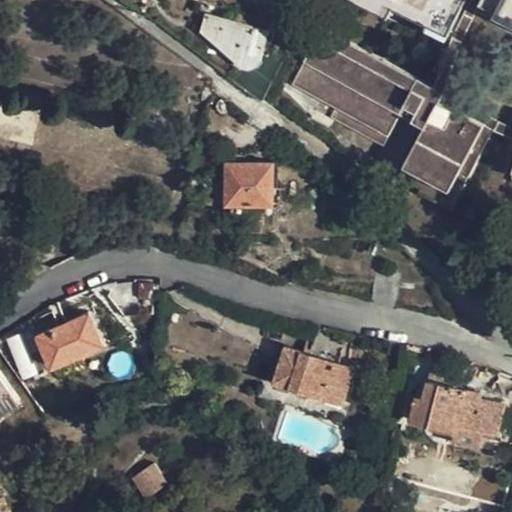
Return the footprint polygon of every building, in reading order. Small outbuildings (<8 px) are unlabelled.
[(303,0),(305,6),(310,24),(317,41),(413,90),(418,79),(328,32),(324,28),(320,19),(318,10),(315,0),(303,0)] [(511,0),(355,0),(389,17),(395,7),(450,35),(467,0),(483,0),(483,1),(511,15),(511,0)] [(464,41),(478,11),(483,1),(483,0),(467,0),(450,35),(432,86),(445,93),(464,41)] [(511,26),(511,15),(483,1),(478,11),(511,26)] [(269,22),(240,15),(238,27),(266,34),(269,22)] [(259,63),(261,56),(266,34),(238,27),(206,18),(203,34),(219,38),(218,46),(240,52),(238,62),(244,67),(245,67),(249,68),(254,67),(259,63)] [(203,34),(218,46),(219,38),(203,34)] [(432,86),(418,79),(413,90),(317,41),(295,86),(337,108),(331,119),(384,147),(399,120),(402,114),(424,126),(421,132),(400,175),(423,186),(420,191),(452,208),(493,129),(498,120),(445,93),(432,86)] [(218,46),(238,62),(240,52),(218,46)] [(234,82),(262,103),(280,69),(261,56),(259,63),(254,67),(249,68),(245,67),(234,82)] [(214,91),(205,88),(201,102),(208,104),(211,104),(214,91)] [(0,140),(169,183),(178,148),(0,102),(0,140)] [(171,109),(147,103),(140,128),(164,135),(171,109)] [(399,120),(421,132),(424,126),(402,114),(399,120)] [(493,129),(511,138),(511,125),(498,120),(493,129)] [(271,204),(272,202),(272,189),(272,165),(227,164),(226,203),(231,203),(245,203),(271,204)] [(272,189),(272,202),(280,203),(280,189),(272,189)] [(244,212),(245,203),(231,203),(231,211),(244,212)] [(378,274),(372,305),(395,310),(399,277),(378,274)] [(59,327),(67,325),(57,304),(50,307),(59,327)] [(88,316),(67,325),(59,327),(37,337),(51,367),(101,346),(88,316)] [(354,371),(287,349),(277,382),(344,403),(354,371)] [(431,373),(427,390),(425,399),(417,398),(412,420),(433,424),(432,430),(456,435),(458,424),(497,433),(504,405),(481,400),(480,395),(443,386),(443,376),(431,373)] [(0,415),(17,403),(0,380),(0,415)] [(419,388),(417,398),(425,399),(427,390),(419,388)] [(133,479),(140,489),(146,484),(153,495),(167,485),(152,465),(133,479)] [(147,499),(153,495),(146,484),(140,489),(147,499)]
